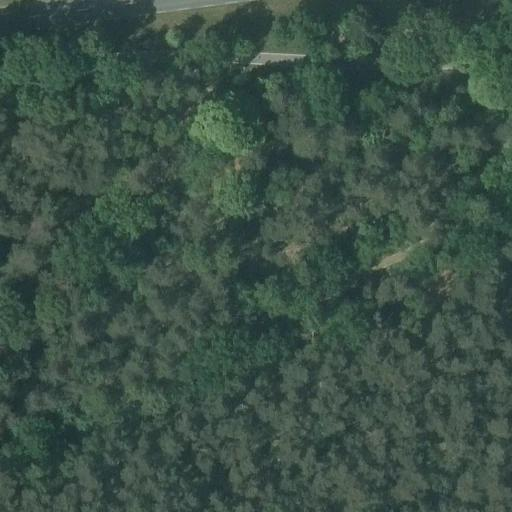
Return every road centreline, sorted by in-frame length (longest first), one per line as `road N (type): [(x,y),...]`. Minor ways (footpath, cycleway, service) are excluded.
road 1 (track): [(0,429),(511,205)]
road 2 (track): [(511,285),(439,511)]
road 3 (primary): [(0,24),(181,0)]
road 4 (track): [(369,511),(511,439)]
